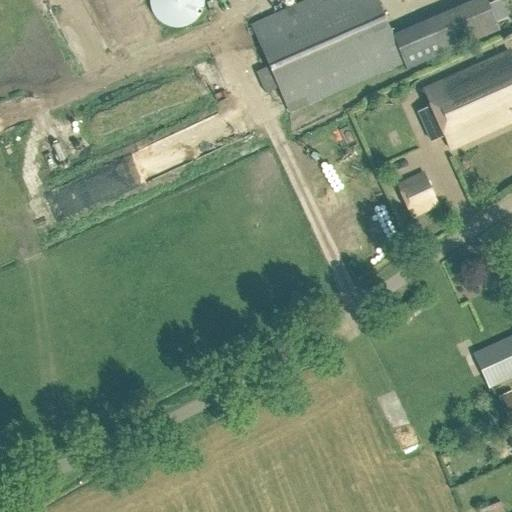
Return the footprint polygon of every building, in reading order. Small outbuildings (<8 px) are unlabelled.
[(148,0),(148,2),(149,6),(150,10),(151,14),(153,18),(156,21),(159,24),(162,26),(166,28),(170,29),(174,30),(178,30),(182,29),(186,28),(190,26),(193,24),(196,21),(199,18),(201,14),(203,10),(203,6),(204,2),(203,0),(148,0)] [(310,0),(251,26),(289,114),(403,64),(407,72),(500,33),(486,0),(478,0),(392,38),(375,0),(310,0)] [(511,66),(505,52),(420,90),(446,149),(511,119),(511,66)] [(162,144),(150,147),(149,140),(121,146),(125,165),(141,161),(144,175),(168,169),(162,144)] [(411,219),(438,208),(423,173),(396,185),(411,219)] [(511,287),(488,295),(500,333),(511,329),(511,287)] [(511,335),(471,354),(487,389),(511,377),(511,335)] [(506,416),(511,412),(511,393),(511,392),(497,398),(506,416)] [(502,511),(498,501),(476,509),(477,511),(502,511)]
